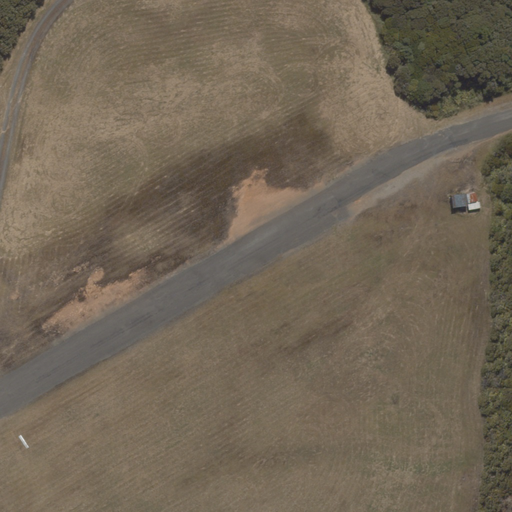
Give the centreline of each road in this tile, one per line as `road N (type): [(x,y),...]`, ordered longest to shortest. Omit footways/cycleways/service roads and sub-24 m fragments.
road 1 (unclassified): [(0,394),(370,174),(511,117)]
road 2 (unclassified): [(0,172),(31,48),(63,0)]
